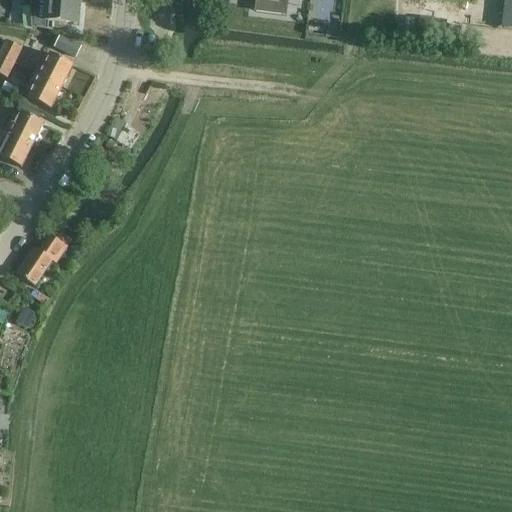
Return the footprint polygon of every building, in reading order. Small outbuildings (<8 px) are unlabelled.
[(30,0),(30,7),(29,7),(31,30),(36,31),(36,29),(47,31),(48,22),(77,25),(78,0),(30,0)] [(238,0),(255,2),(254,13),(285,17),(287,0),(238,0)] [(511,0),(505,0),(503,29),(511,29),(511,0)] [(76,59),(81,48),(60,37),(55,48),(76,59)] [(7,42),(0,54),(0,56),(10,63),(15,64),(22,49),(7,42)] [(39,64),(34,75),(38,76),(39,77),(62,88),(73,66),(72,66),(51,55),(49,54),(43,66),(39,64)] [(0,56),(0,75),(7,79),(15,64),(10,63),(0,56)] [(27,97),(26,98),(28,99),(50,111),(62,88),(39,77),(38,76),(34,75),(29,84),(32,87),(27,97)] [(3,132),(2,132),(10,136),(32,147),(43,125),(21,113),(15,125),(9,121),(4,132),(3,132)] [(116,119),(106,137),(116,143),(126,125),(116,119)] [(0,137),(0,145),(4,147),(0,155),(0,158),(21,169),(32,147),(10,136),(2,132),(0,137)] [(106,219),(119,201),(93,181),(80,199),(106,219)] [(55,265),(60,257),(64,251),(65,251),(71,241),(60,233),(54,241),(48,237),(38,252),(33,249),(15,275),(34,288),(51,262),(55,265)] [(30,297),(44,307),(49,300),(34,290),(30,297)]
